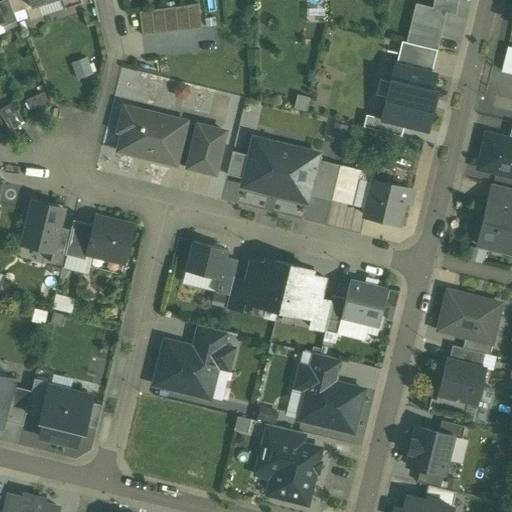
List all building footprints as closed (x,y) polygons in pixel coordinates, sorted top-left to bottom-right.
[(8,0),(2,0),(0,1),(0,11),(3,20),(0,21),(2,27),(17,21),(14,12),(8,0)] [(28,0),(8,0),(14,12),(26,8),(31,7),(28,0)] [(28,0),(31,7),(26,8),(30,21),(42,17),(38,5),(51,0),(61,0),(65,10),(82,4),(81,0),(28,0)] [(457,0),(434,0),(433,8),(445,10),(456,12),(457,0)] [(197,5),(185,6),(189,31),(200,29),(197,5)] [(414,5),(407,44),(437,49),(445,10),(433,8),(414,5)] [(185,6),(174,8),(177,32),(189,31),(185,6)] [(174,8),(162,10),(165,34),(177,32),(174,8)] [(162,10),(150,11),(153,35),(165,34),(162,10)] [(150,11),(138,12),(141,37),(153,35),(150,11)] [(407,44),(402,42),(396,65),(431,74),(437,49),(407,44)] [(511,78),(511,49),(507,48),(501,76),(511,78)] [(87,60),(73,65),(77,79),(91,74),(87,60)] [(396,65),(395,65),(382,119),(427,130),(429,122),(436,91),(431,90),(435,75),(431,74),(396,65)] [(37,95),(26,101),(31,110),(42,105),(37,95)] [(186,122),(128,108),(126,117),(120,121),(119,127),(122,133),(118,151),(175,165),(186,122)] [(225,131),(198,125),(187,167),(187,168),(214,174),(225,131)] [(511,140),(508,139),(486,134),(482,151),(488,152),(487,157),(484,159),(481,170),(511,177),(511,140)] [(268,150),(252,146),(250,156),(244,179),(242,186),(306,202),(308,195),(317,160),(318,154),(269,142),(268,150)] [(250,156),(232,151),(227,175),(244,179),(250,156)] [(340,165),(317,160),(308,195),(331,200),(340,165)] [(364,171),(340,165),(331,200),(355,206),(361,181),(364,171)] [(361,181),(355,206),(366,208),(372,184),(361,181)] [(412,191),(373,181),(365,216),(398,224),(404,202),(409,203),(412,191)] [(511,189),(492,185),(488,200),(511,205),(511,189)] [(511,205),(488,200),(477,245),(511,253),(511,205)] [(63,210),(34,204),(24,245),(54,251),(59,228),(63,210)] [(133,227),(95,218),(93,225),(86,253),(87,253),(124,262),(133,227)] [(93,225),(73,220),(70,231),(64,255),(85,261),(87,253),(86,253),(93,225)] [(70,231),(59,228),(54,251),(51,264),(62,266),(64,255),(70,231)] [(228,250),(193,242),(186,272),(219,280),(220,280),(226,258),(228,250)] [(238,261),(226,258),(220,280),(219,280),(216,293),(229,296),(233,279),(238,261)] [(288,267),(252,259),(246,283),(241,302),(244,302),(278,310),(288,267)] [(325,276),(288,267),(278,310),(314,319),(325,276)] [(246,283),(233,279),(229,296),(225,310),(241,314),(244,302),(241,302),(246,283)] [(388,291),(351,281),(346,301),(342,318),(379,327),(388,291)] [(494,303),(448,291),(438,330),(465,337),(491,343),(497,320),(490,318),(494,303)] [(333,298),(320,295),(312,331),(324,334),(325,332),(333,298)] [(342,318),(346,301),(333,298),(325,332),(338,335),(342,318)] [(225,332),(200,326),(195,349),(219,355),(222,346),(225,332)] [(491,343),(465,337),(462,349),(484,354),(490,355),(492,344),(491,343)] [(195,349),(165,342),(155,384),(209,398),(216,367),(228,370),(233,349),(222,346),(219,355),(195,349)] [(462,349),(452,346),(449,360),(481,368),(484,354),(462,349)] [(339,360),(314,354),(311,369),(309,377),(333,383),(339,360)] [(449,360),(447,360),(438,395),(476,404),(485,369),(481,368),(449,360)] [(333,383),(309,377),(311,369),(300,366),(295,388),(306,390),(298,420),(353,433),(363,390),(333,383)] [(16,378),(0,374),(0,429),(3,430),(5,422),(13,388),(16,378)] [(35,379),(31,392),(26,413),(41,417),(50,383),(35,379)] [(31,392),(13,388),(5,422),(23,427),(26,413),(31,392)] [(40,421),(44,422),(40,438),(75,447),(79,431),(83,432),(84,427),(90,403),(92,397),(70,392),(69,396),(48,390),(40,421)] [(90,403),(84,427),(96,430),(102,406),(90,403)] [(441,423),(438,434),(453,437),(461,439),(464,428),(441,423)] [(303,433),(268,425),(265,437),(300,445),(303,433)] [(438,434),(414,428),(405,467),(420,470),(444,476),(453,437),(438,434)] [(300,445),(265,437),(258,469),(273,473),(268,494),(307,504),(320,450),(300,445)] [(444,476),(420,470),(417,484),(429,486),(441,489),(444,476)] [(441,489),(429,486),(425,501),(453,507),(456,493),(441,489)] [(21,499),(8,495),(3,511),(30,511),(34,498),(22,495),(21,499)] [(394,511),(451,511),(453,507),(425,501),(408,497),(405,511),(396,509),(394,511)] [(34,498),(30,511),(57,511),(58,508),(45,504),(46,501),(34,498)]
